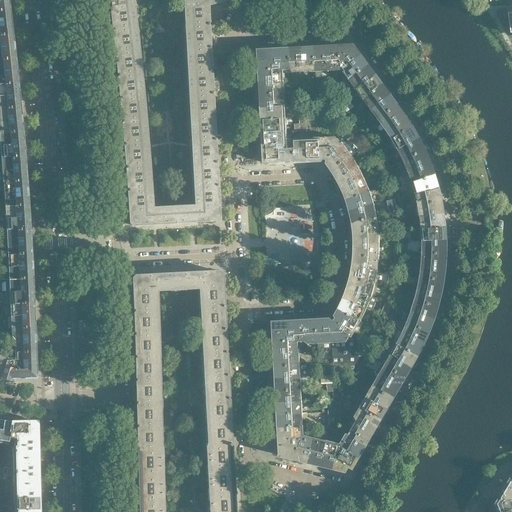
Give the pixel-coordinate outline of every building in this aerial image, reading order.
[(0,0),(0,10),(8,10),(7,0),(0,0)] [(207,24),(206,6),(204,0),(200,0),(192,2),(184,2),(185,26),(207,24)] [(134,27),(132,12),(131,5),(110,7),(111,18),(110,19),(110,22),(111,23),(112,30),(134,27)] [(0,22),(10,22),(8,10),(0,10),(0,22)] [(0,35),(11,34),(10,22),(0,22),(0,35)] [(208,47),(207,24),(185,26),(186,49),(208,47)] [(137,50),(134,27),(112,30),(113,41),(113,42),(113,45),(114,46),(115,53),(137,50)] [(0,47),(13,46),(11,34),(0,35),(0,47)] [(0,59),(14,58),(13,46),(0,47),(0,59)] [(344,68),(360,55),(354,46),(340,47),(341,68),(344,68)] [(210,70),(208,47),(186,49),(188,72),(210,70)] [(341,68),(340,47),(327,48),(328,69),(341,68)] [(316,69),(314,48),(302,49),(303,70),(316,69)] [(328,69),(327,48),(314,48),(316,69),(316,70),(328,69)] [(303,70),(302,49),(289,50),(290,68),(290,70),(291,70),(303,70)] [(139,73),(138,61),(137,50),(115,53),(116,64),(115,65),(115,68),(116,68),(117,76),(139,73)] [(290,68),(289,50),(274,51),(275,64),(280,64),(280,69),(281,69),(290,68)] [(275,64),(274,51),(259,52),(260,70),(280,69),(280,64),(275,64)] [(350,78),(368,66),(360,55),(344,68),(346,70),(345,71),(350,78)] [(0,71),(15,70),(14,58),(0,59),(0,71)] [(358,88),(375,76),(368,66),(350,78),(358,88)] [(282,81),(281,69),(280,69),(260,70),(261,82),(282,81)] [(0,84),(17,83),(15,70),(0,71),(0,84)] [(211,93),(210,70),(188,72),(189,95),(211,93)] [(141,96),(140,78),(139,73),(117,76),(118,87),(117,88),(118,90),(119,91),(119,98),(141,96)] [(365,98),(382,86),(375,76),(358,88),(365,98)] [(282,94),(282,81),(261,82),(262,95),(282,94)] [(0,96),(18,95),(17,83),(0,84),(0,96)] [(373,109),(390,96),(382,86),(365,98),(373,109)] [(212,116),(211,93),(189,95),(190,118),(212,116)] [(283,106),(282,94),(262,95),(262,107),(283,106)] [(0,108),(19,107),(18,95),(0,96),(0,108)] [(143,119),(142,101),(141,96),(119,98),(120,110),(120,111),(120,113),(121,114),(122,121),(143,119)] [(380,119),(397,106),(390,96),(373,109),(380,119)] [(284,119),(283,106),(262,107),(263,120),(284,119)] [(387,128),(404,116),(397,106),(380,119),(385,125),(387,128)] [(0,121),(20,119),(19,107),(0,108),(0,121)] [(213,139),(212,116),(190,118),(191,141),(213,139)] [(394,138),(412,127),(409,122),(404,116),(387,128),(390,132),(394,138)] [(359,118),(354,123),(358,129),(361,133),(367,129),(359,118)] [(21,131),(20,122),(20,119),(0,121),(0,131),(0,133),(21,131)] [(145,142),(143,119),(122,121),(123,133),(122,134),(122,136),(123,137),(124,144),(145,142)] [(284,131),(284,119),(263,120),(264,133),(284,131)] [(415,131),(412,127),(394,138),(397,144),(400,149),(419,138),(415,131)] [(365,130),(361,133),(364,137),(367,140),(368,142),(373,138),(367,129),(365,130)] [(22,143),(21,131),(0,133),(1,146),(22,143)] [(285,144),(284,131),(264,133),(264,145),(284,144),(285,144)] [(422,146),(419,138),(400,149),(401,151),(403,155),(405,159),(425,150),(422,146)] [(215,162),(213,139),(191,141),(193,164),(215,162)] [(336,152),(332,147),(339,142),(337,139),(319,140),(320,160),(322,160),(322,159),(325,159),(326,159),(336,152)] [(308,161),(307,140),(296,141),(294,143),(295,162),(308,161)] [(320,160),(319,140),(307,140),(308,161),(320,160)] [(147,166),(146,153),(145,142),(124,144),(124,156),(124,157),(124,159),(125,160),(125,167),(147,166)] [(350,157),(348,154),(339,142),(332,147),(336,152),(326,159),(328,162),(328,163),(330,166),(332,169),(350,157)] [(24,156),(22,143),(1,146),(2,158),(24,156)] [(295,162),(294,143),(285,144),(284,144),(285,149),(279,149),(280,163),(295,162)] [(280,163),(279,149),(285,149),(284,144),(264,145),(265,163),(280,163)] [(427,155),(425,150),(405,159),(408,166),(410,170),(430,162),(427,155)] [(24,168),(24,156),(2,158),(3,170),(24,168)] [(352,161),(350,157),(332,169),(335,174),(338,179),(357,168),(356,166),(353,163),(352,161)] [(216,185),(215,162),(193,164),(194,187),(216,185)] [(432,167),(430,162),(410,170),(412,177),(414,182),(434,175),(433,172),(432,167)] [(149,189),(148,171),(147,166),(125,167),(126,179),(125,180),(125,182),(127,183),(127,190),(149,189)] [(25,180),(24,168),(3,170),(4,182),(25,180)] [(360,174),(357,168),(338,179),(341,184),(342,186),(343,189),(363,180),(361,176),(360,174)] [(435,178),(434,175),(414,182),(415,186),(417,191),(417,193),(438,188),(437,183),(435,178)] [(27,204),(25,180),(4,182),(5,197),(6,206),(27,204)] [(364,182),(363,180),(343,189),(344,191),(345,194),(347,198),(347,200),(368,192),(366,188),(365,186),(364,182)] [(217,208),(216,185),(194,187),(195,204),(203,204),(203,207),(204,207),(204,209),(217,208)] [(439,193),(438,188),(417,193),(420,205),(441,201),(441,198),(439,193)] [(150,209),(149,191),(149,189),(127,190),(128,208),(129,213),(143,212),(143,210),(150,209)] [(369,194),(368,192),(347,200),(349,205),(350,209),(351,210),(372,205),(371,201),(370,198),(369,194)] [(442,203),(441,201),(420,205),(422,212),(422,217),(443,214),(443,209),(442,203)] [(29,229),(27,204),(6,206),(7,231),(29,229)] [(218,218),(217,208),(204,209),(204,207),(203,207),(203,204),(195,204),(195,207),(181,208),(173,208),(173,223),(216,220),(218,218)] [(373,211),(372,205),(351,210),(352,214),(352,216),(353,221),(375,218),(374,213),(373,211)] [(173,223),(173,208),(165,208),(165,209),(153,209),(154,224),(173,223)] [(154,224),(153,209),(150,209),(143,210),(143,212),(129,213),(129,223),(131,225),(154,224)] [(444,216),(443,214),(422,217),(423,222),(424,229),(445,227),(445,222),(444,216)] [(375,222),(375,218),(353,221),(354,223),(354,227),(355,229),(355,233),(376,231),(376,224),(375,222)] [(445,232),(445,227),(424,229),(424,231),(424,236),(424,241),(446,240),(446,238),(445,232)] [(30,253),(29,241),(29,229),(7,231),(9,255),(30,253)] [(377,233),(376,231),(355,233),(355,238),(356,244),(377,244),(377,237),(377,233)] [(446,243),(446,240),(424,241),(424,246),(424,250),(424,253),(446,254),(446,248),(446,243)] [(377,250),(377,244),(356,244),(356,250),(355,256),(377,257),(377,255),(377,250)] [(31,277),(31,265),(31,262),(30,253),(9,255),(9,263),(10,280),(31,277)] [(446,256),(446,254),(424,253),(424,258),(424,265),(445,267),(445,262),(446,256)] [(376,261),(377,257),(355,256),(355,261),(354,267),(375,270),(376,264),(376,261)] [(444,272),(445,267),(424,265),(423,270),(422,277),(443,280),(444,277),(444,272)] [(375,275),(375,270),(354,267),(353,273),(352,276),(352,278),(373,283),(373,281),(374,277),(375,275)] [(221,283),(221,274),(218,272),(176,274),(177,288),(199,287),(200,287),(200,285),(221,283)] [(177,288),(176,274),(134,276),(132,279),(132,289),(148,288),(154,288),(154,290),(177,288)] [(32,290),(31,277),(10,280),(11,292),(32,290)] [(442,285),(443,280),(422,277),(421,282),(420,286),(420,289),(441,293),(442,288),(442,285)] [(372,285),(373,283),(352,278),(351,282),(350,284),(349,287),(349,289),(369,296),(371,290),(372,285)] [(222,306),(221,283),(200,285),(200,287),(199,287),(200,308),(222,306)] [(155,310),(154,290),(154,288),(148,288),(132,289),(133,311),(155,310)] [(369,298),(369,296),(349,289),(347,293),(347,294),(346,296),(345,300),(365,308),(367,302),(369,298)] [(440,298),(441,293),(420,289),(419,293),(417,300),(438,306),(438,303),(440,298)] [(32,302),(32,294),(32,290),(11,292),(11,295),(11,304),(32,302)] [(362,314),(365,308),(345,300),(344,301),(342,305),(342,307),(340,310),(359,320),(360,318),(362,314)] [(437,309),(438,306),(417,300),(416,305),(414,312),(434,319),(435,314),(437,309)] [(33,314),(32,302),(11,304),(12,316),(33,314)] [(224,329),(222,306),(200,308),(201,331),(224,329)] [(156,333),(155,310),(133,311),(134,323),(133,323),(133,326),(134,327),(134,334),(156,333)] [(357,324),(359,320),(340,310),(338,313),(336,317),(337,317),(335,320),(345,326),(342,332),(349,336),(350,336),(356,326),(357,324)] [(432,324),(434,319),(414,312),(411,319),(409,323),(429,331),(430,329),(432,324)] [(33,326),(33,314),(12,316),(12,328),(33,326)] [(330,341),(329,320),(316,321),(318,341),(330,341)] [(370,348),(350,336),(349,336),(342,332),(345,326),(335,320),(334,321),(330,321),(330,320),(329,320),(330,341),(331,362),(318,363),(319,376),(332,375),(336,375),(354,374),(358,368),(360,365),(362,361),(370,348)] [(305,340),(304,321),(289,322),(289,335),(294,335),(295,340),(296,340),(305,340)] [(318,341),(316,321),(304,321),(305,340),(305,341),(306,342),(318,341)] [(289,335),(289,322),(274,323),(275,341),(295,340),(294,335),(289,335)] [(427,336),(429,331),(409,323),(407,328),(404,334),(424,343),(426,339),(427,336)] [(34,351),(34,335),(33,326),(12,328),(12,336),(13,348),(15,350),(15,353),(34,351)] [(225,352),(224,329),(201,331),(202,354),(225,352)] [(157,356),(156,333),(134,334),(135,345),(134,346),(134,349),(135,349),(135,357),(157,356)] [(421,348),(424,343),(404,334),(402,338),(399,345),(418,355),(421,348)] [(296,353),(296,340),(295,340),(275,341),(276,354),(296,353)] [(411,366),(418,355),(399,345),(398,347),(393,356),(411,366)] [(35,377),(34,351),(15,353),(15,359),(5,359),(0,377),(0,378),(9,381),(10,378),(35,377)] [(226,375),(225,352),(202,354),(204,377),(226,375)] [(298,365),(297,353),(296,353),(276,354),(276,366),(298,365)] [(157,379),(157,356),(135,357),(135,368),(134,369),(135,372),(136,380),(157,379)] [(411,366),(393,356),(387,366),(405,377),(411,366)] [(298,377),(298,365),(276,366),(277,378),(298,377)] [(405,377),(387,366),(380,377),(399,387),(405,377)] [(227,398),(226,375),(204,377),(205,400),(227,398)] [(299,389),(298,377),(277,378),(278,390),(299,389)] [(399,387),(380,377),(374,387),(393,398),(399,387)] [(158,402),(157,379),(136,380),(136,391),(135,392),(135,395),(136,396),(136,403),(158,402)] [(393,398),(374,387),(368,398),(387,408),(393,398)] [(300,401),(299,389),(278,390),(278,403),(300,401)] [(229,421),(227,398),(205,400),(206,422),(229,421)] [(387,408),(368,398),(362,408),(381,419),(387,408)] [(300,414),(300,401),(278,403),(279,415),(300,414)] [(158,425),(158,402),(136,403),(136,415),(136,418),(137,419),(137,426),(158,425)] [(381,419),(362,408),(356,418),(356,420),(359,421),(374,430),(381,419)] [(301,426),(300,414),(279,415),(280,427),(301,426)] [(8,437),(11,422),(0,419),(0,440),(7,442),(8,437)] [(37,458),(36,432),(36,421),(11,422),(8,437),(15,438),(15,446),(14,446),(14,447),(14,459),(37,458)] [(230,443),(229,421),(206,422),(207,446),(231,444),(230,443)] [(365,445),(374,430),(359,421),(350,436),(365,445)] [(159,449),(158,425),(137,426),(137,438),(136,438),(136,441),(137,442),(137,448),(136,449),(159,449)] [(302,437),(301,426),(280,427),(280,440),(300,439),(301,439),(302,437)] [(358,457),(365,445),(350,436),(348,435),(341,447),(343,448),(358,457)] [(308,462),(313,440),(302,437),(301,439),(300,439),(296,459),(297,459),(298,460),(301,461),(303,460),(308,462)] [(296,459),(300,439),(280,440),(281,455),(296,459)] [(321,465),(326,443),(313,440),(308,462),(310,462),(310,463),(314,464),(315,463),(321,465)] [(333,468),(339,446),(326,443),(321,465),(322,465),(323,466),(327,467),(328,466),(333,468)] [(234,511),(231,444),(207,446),(210,511),(234,511)] [(352,467),(358,457),(343,448),(341,447),(339,446),(333,468),(345,471),(348,465),(352,467)] [(161,511),(160,449),(159,449),(136,449),(137,473),(135,474),(135,478),(137,478),(138,500),(136,501),(136,504),(138,505),(137,511),(161,511)] [(37,484),(37,458),(14,459),(14,484),(37,484)] [(511,476),(510,477),(499,497),(508,502),(511,499),(511,476)] [(38,511),(37,484),(14,484),(15,510),(16,511),(38,511)] [(509,511),(511,511),(511,499),(508,502),(499,497),(495,503),(495,504),(498,511),(509,511)]
